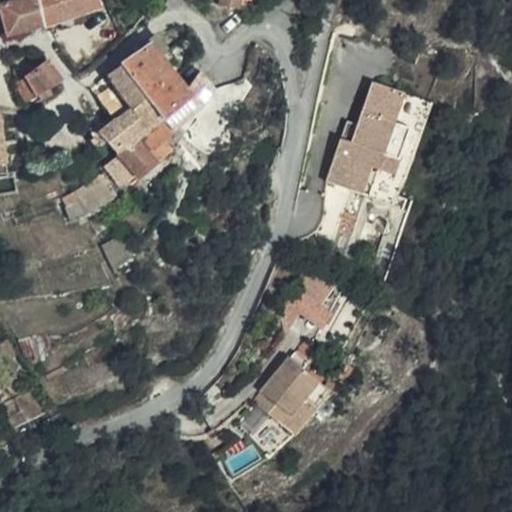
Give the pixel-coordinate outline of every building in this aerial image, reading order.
[(0,0),(0,4),(10,37),(44,26),(35,0),(0,0)] [(35,0),(44,26),(60,21),(86,13),(100,7),(96,0),(35,0)] [(233,11),(235,0),(193,0),(192,5),(233,11)] [(86,13),(60,21),(63,31),(89,21),(86,13)] [(148,46),(123,65),(88,90),(113,121),(127,137),(182,90),(148,46)] [(24,81),(39,102),(51,96),(48,90),(60,80),(46,62),(45,63),(24,81)] [(194,73),(182,90),(127,137),(113,121),(98,133),(105,142),(116,156),(99,170),(114,188),(122,180),(127,186),(168,152),(161,145),(170,137),(174,143),(180,138),(178,137),(185,131),(182,127),(199,111),(211,88),(194,73)] [(389,145),(401,116),(370,105),(354,146),(347,164),(335,159),(318,204),(360,220),(370,195),(384,200),(404,151),(389,145)] [(423,126),(401,116),(389,145),(404,151),(384,200),(370,195),(360,220),(383,229),(423,126)] [(347,164),(354,146),(343,142),(335,159),(347,164)] [(92,218),(114,200),(107,194),(110,191),(103,182),(79,202),(85,210),(71,216),(78,225),(92,218)] [(317,306),(334,285),(311,267),(294,286),(317,306)] [(298,352),(293,359),(303,367),(308,360),(298,352)] [(293,359),(257,401),(295,434),(331,391),(303,367),(293,359)]
